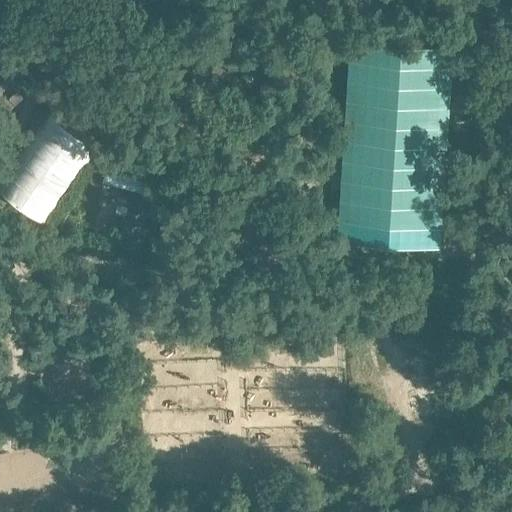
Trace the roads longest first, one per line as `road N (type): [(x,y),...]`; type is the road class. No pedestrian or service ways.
road 1 (unknown): [(130,261),(321,261),(359,247),(428,244),(469,258),(511,312)]
road 2 (unknown): [(161,511),(150,283),(130,261),(0,248)]
road 3 (unknown): [(410,511),(455,310),(455,253)]
road 4 (unknown): [(154,373),(36,375),(21,433)]
